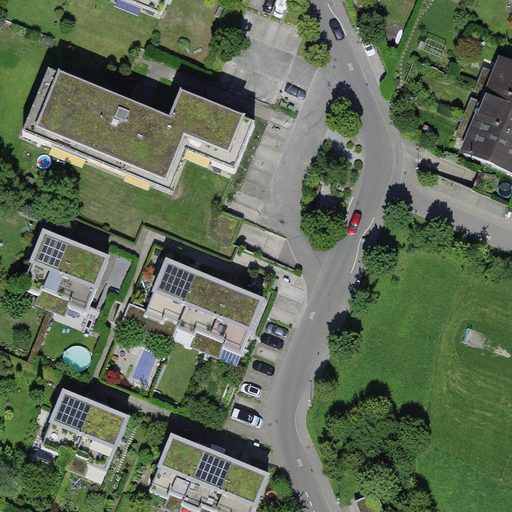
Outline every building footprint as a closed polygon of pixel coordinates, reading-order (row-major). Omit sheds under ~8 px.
[(116,0),(163,18),(169,0),(116,0)] [(511,102),(511,69),(491,61),(480,90),(511,102)] [(176,130),(47,80),(24,140),(171,197),(190,149),(237,167),(252,128),(186,102),(176,130)] [(511,134),(511,102),(480,90),(469,118),(511,134)] [(511,167),(511,134),(469,118),(458,147),(511,167)] [(76,251),(43,238),(20,291),(53,304),(76,251)] [(108,265),(76,251),(53,304),(85,318),(108,265)] [(197,280),(164,266),(145,313),(178,327),(197,280)] [(231,293),(197,280),(178,327),(212,340),(231,293)] [(264,306),(231,293),(212,340),(245,353),(264,306)] [(96,412),(63,399),(49,433),(82,447),(96,412)] [(129,426),(96,412),(82,447),(115,460),(129,426)] [(203,456),(171,443),(151,492),(184,505),(203,456)] [(218,511),(236,469),(203,456),(184,505),(200,511),(218,511)] [(256,511),(269,482),(236,469),(218,511),(256,511)] [(385,511),(381,502),(364,509),(365,511),(385,511)]
